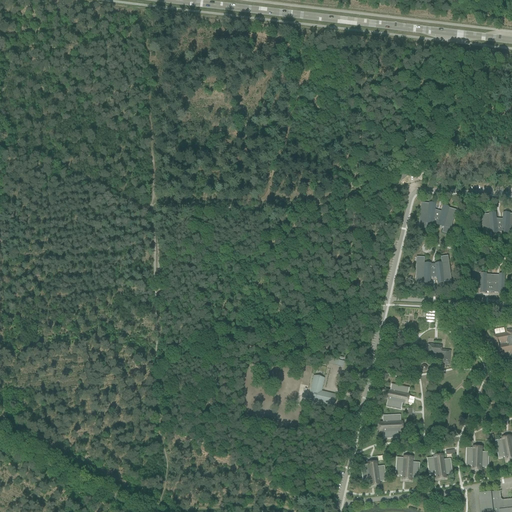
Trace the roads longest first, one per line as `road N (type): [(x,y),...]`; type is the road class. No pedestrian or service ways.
road 1 (track): [(151,208),(314,206),(392,185),(419,171),(501,68)]
road 2 (primary): [(511,40),(158,0)]
road 3 (track): [(151,208),(166,511)]
road 4 (residential): [(387,298),(340,503)]
road 5 (residential): [(511,193),(415,191),(387,298)]
road 6 (residential): [(340,503),(511,479)]
road 7 (track): [(151,208),(0,131)]
road 8 (track): [(146,8),(153,174)]
road 9 (unclassified): [(147,511),(0,435)]
road 10 (residential): [(511,304),(387,298)]
